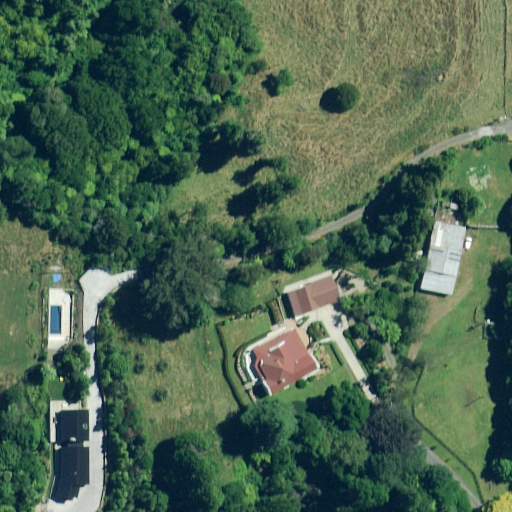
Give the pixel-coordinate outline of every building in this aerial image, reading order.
[(449,212),(449,209),(460,211),(461,204),(451,202),(442,201),(440,210),(449,212)] [(463,228),(432,222),(419,288),(451,294),(463,228)] [(336,296),(327,272),(282,288),(291,313),(336,296)] [(313,367),(291,326),(260,342),(259,340),(247,346),(255,361),(251,364),(265,392),(313,367)] [(503,328),(493,328),(493,341),(503,341),(503,328)] [(93,477),(93,431),(65,431),(65,477),(93,477)]
